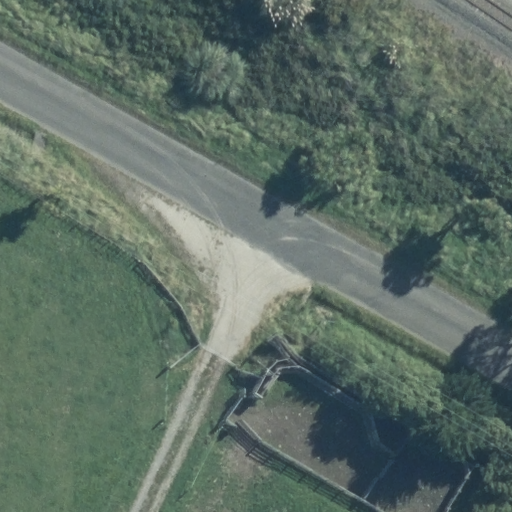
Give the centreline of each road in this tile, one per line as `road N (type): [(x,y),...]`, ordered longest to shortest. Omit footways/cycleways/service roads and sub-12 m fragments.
road 1 (unclassified): [(0,67),(511,359)]
road 2 (track): [(298,238),(111,511)]
